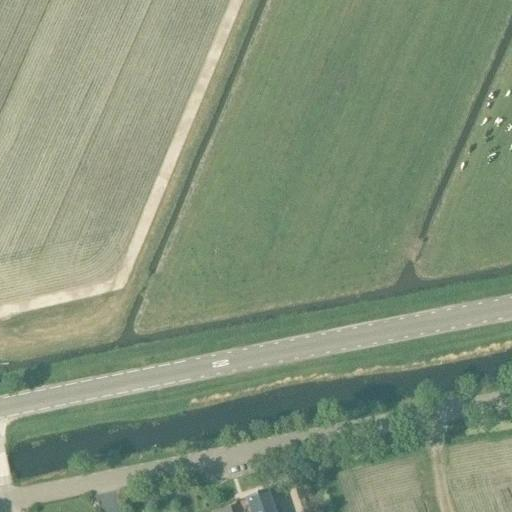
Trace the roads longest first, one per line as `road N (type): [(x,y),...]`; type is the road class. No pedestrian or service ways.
road 1 (unclassified): [(0,502),(511,398)]
road 2 (tertiary): [(511,307),(0,408)]
road 3 (track): [(237,0),(118,282),(0,317)]
